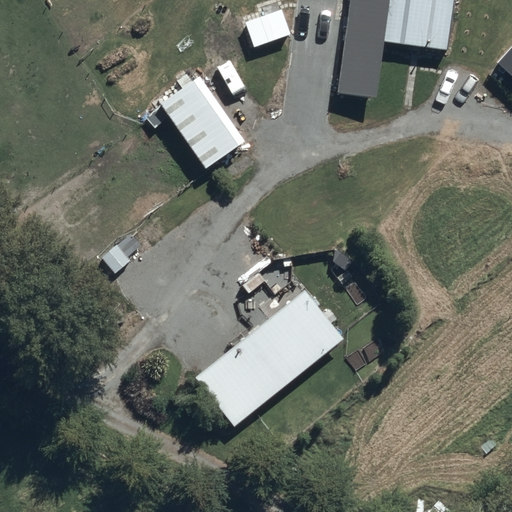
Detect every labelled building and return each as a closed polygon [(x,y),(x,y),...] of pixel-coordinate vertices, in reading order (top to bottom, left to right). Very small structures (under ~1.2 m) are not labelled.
[(350,0),(340,95),(378,99),(384,43),(446,50),(451,0),(350,0)] [(201,80),(164,104),(209,171),(246,146),(201,80)] [(114,240),(100,252),(116,272),(130,260),(114,240)] [(118,280),(93,300),(114,329),(140,309),(118,280)] [(302,289),(192,377),(232,427),(342,338),(302,289)] [(450,511),(441,503),(432,511),(450,511)]
